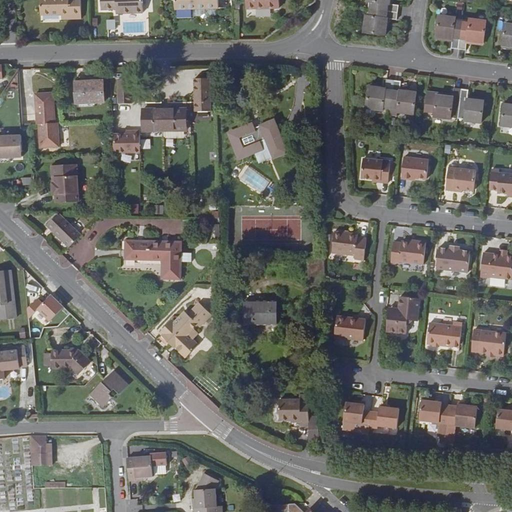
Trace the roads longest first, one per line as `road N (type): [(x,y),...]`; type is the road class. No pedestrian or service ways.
road 1 (tertiary): [(9,52),(271,51),(307,36)]
road 2 (residential): [(511,389),(373,373),(384,213)]
road 3 (secondary): [(202,413),(0,221)]
road 4 (secondary): [(475,478),(340,471),(253,449)]
road 5 (residential): [(336,53),(339,201),(384,213)]
road 6 (secondary): [(320,483),(482,497)]
road 7 (residential): [(384,213),(511,227)]
